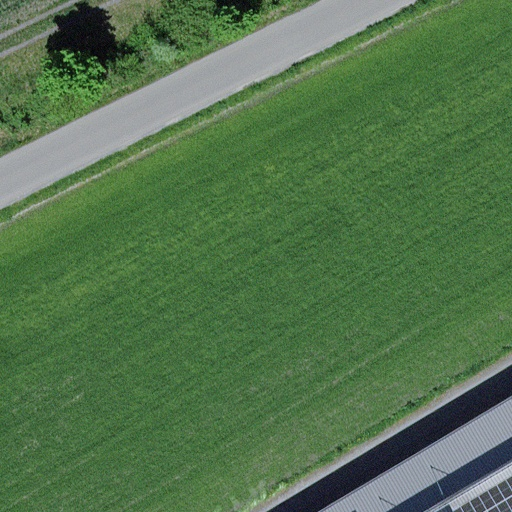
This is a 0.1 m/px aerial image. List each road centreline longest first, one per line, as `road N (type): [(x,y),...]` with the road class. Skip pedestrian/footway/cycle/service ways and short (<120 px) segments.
road 1 (unclassified): [(0,184),(373,0)]
road 2 (unknown): [(511,381),(301,511)]
